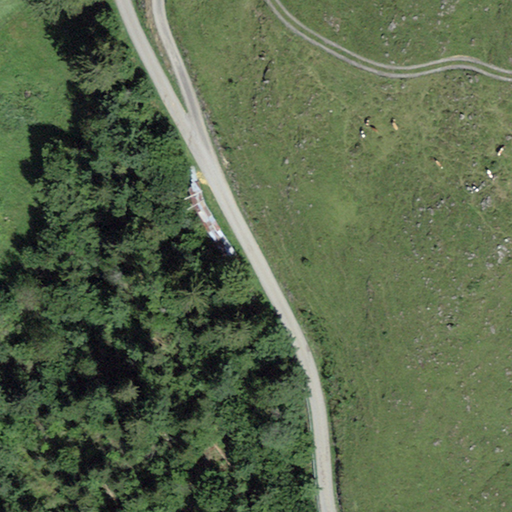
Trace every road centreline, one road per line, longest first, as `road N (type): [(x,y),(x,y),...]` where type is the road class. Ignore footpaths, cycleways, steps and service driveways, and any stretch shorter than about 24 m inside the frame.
road 1 (residential): [(121,0),(298,340),(320,419),(328,511)]
road 2 (track): [(511,76),(461,62),(404,72),(374,66),(321,42),(272,0)]
road 3 (track): [(159,0),(209,171)]
